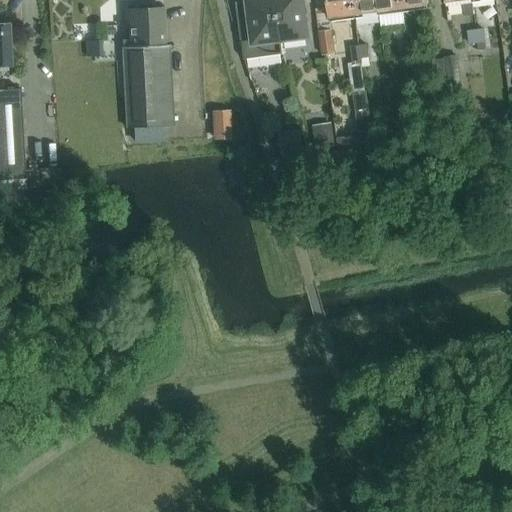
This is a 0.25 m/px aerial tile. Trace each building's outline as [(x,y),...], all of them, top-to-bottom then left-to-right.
[(284,55),(283,41),(277,0),(248,0),(249,2),(237,4),(242,41),(243,41),(245,60),(284,55)] [(310,38),(304,0),(277,0),(283,41),(310,38)] [(356,20),(353,0),(327,0),(331,23),(356,20)] [(380,17),(377,0),(353,0),(356,20),(380,17)] [(404,14),(401,0),(377,0),(380,17),(404,14)] [(429,10),(427,0),(401,0),(404,14),(429,10)] [(472,4),(471,0),(446,0),(448,8),(463,6),(464,17),(474,16),(472,4)] [(173,125),(169,45),(166,46),(164,9),(128,11),(130,41),(122,41),(127,128),(173,125)] [(0,66),(11,66),(9,24),(0,24),(0,66)] [(332,30),(320,32),(323,56),(327,55),(329,76),(342,74),(340,54),(335,54),(332,30)] [(486,42),(484,30),(476,32),(478,43),(479,51),(487,50),(486,42)] [(478,43),(476,32),(468,33),(470,45),(478,43)] [(417,52),(416,40),(407,41),(409,53),(417,52)] [(369,58),(368,46),(360,47),(362,65),(363,68),(371,67),(369,58)] [(362,65),(360,47),(351,48),(353,63),(354,66),(362,65)] [(445,58),(449,91),(463,89),(458,56),(445,58)] [(447,89),(443,60),(433,61),(436,90),(447,89)] [(353,63),(349,64),(354,94),(366,92),(363,68),(362,65),(354,66),(353,63)] [(0,181),(26,180),(21,90),(0,91),(0,181)] [(354,137),(336,140),(337,149),(374,144),(366,92),(354,94),(359,133),(353,134),(354,137)] [(399,147),(423,144),(417,109),(405,111),(407,124),(396,125),(396,133),(399,133),(400,145),(399,145),(399,147)] [(230,113),(213,114),(214,139),(231,138),(230,113)] [(332,124),(314,127),(317,149),(335,146),(332,124)] [(303,132),(281,133),(281,154),(304,154),(303,132)]
